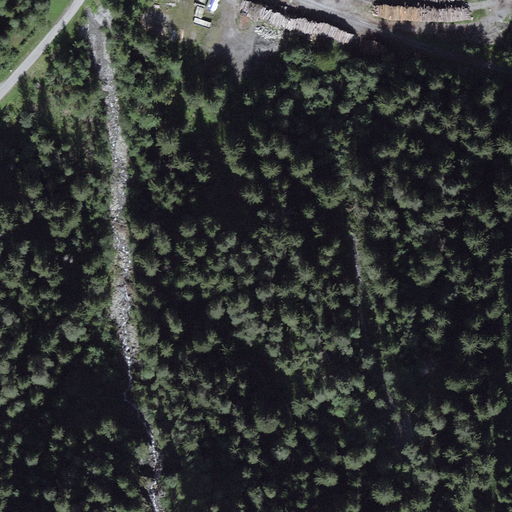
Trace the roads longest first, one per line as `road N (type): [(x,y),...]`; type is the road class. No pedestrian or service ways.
road 1 (track): [(279,0),(511,70)]
road 2 (track): [(375,33),(470,26),(511,1)]
road 3 (unclassified): [(0,94),(78,0)]
